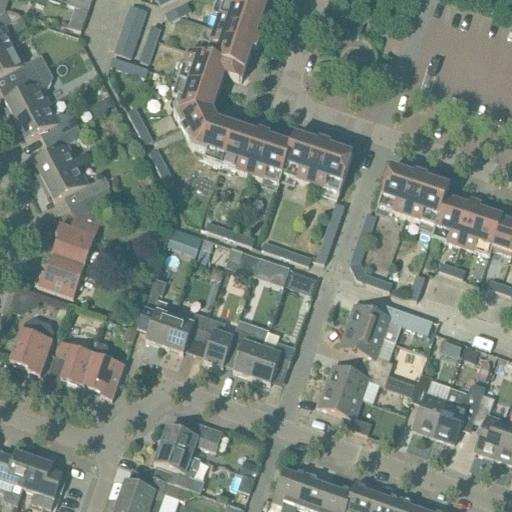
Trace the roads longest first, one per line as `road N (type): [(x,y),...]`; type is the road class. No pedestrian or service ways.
road 1 (residential): [(383,134),(280,427)]
road 2 (residential): [(280,427),(511,509)]
road 3 (residential): [(318,0),(289,86),(298,106),(383,134)]
road 4 (residential): [(101,440),(169,391),(280,427)]
road 5 (residential): [(383,134),(511,179)]
